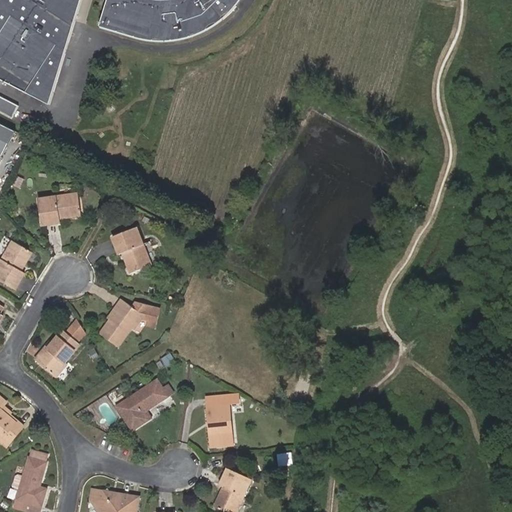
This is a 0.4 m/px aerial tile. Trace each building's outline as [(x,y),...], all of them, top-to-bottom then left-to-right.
[(0,0),(0,14),(9,0),(0,0)] [(9,0),(0,14),(0,70),(3,67),(9,71),(3,80),(27,94),(32,86),(35,87),(30,95),(43,102),(47,96),(52,99),(67,51),(58,46),(62,39),(69,42),(82,0),(9,0)] [(179,0),(178,1),(172,2),(167,2),(159,2),(154,2),(148,0),(117,0),(115,10),(106,7),(100,27),(102,27),(102,26),(118,31),(118,33),(119,33),(119,32),(136,37),(135,38),(136,39),(137,37),(152,40),(152,42),(154,42),(154,41),(159,41),(163,41),(167,41),(172,41),(172,42),(174,42),(174,41),(182,39),(189,38),(189,39),(190,38),(190,37),(195,36),(198,34),(206,30),(207,32),(208,31),(208,30),(222,20),(223,22),(231,14),(236,9),(241,1),(242,0),(179,0)] [(108,0),(106,7),(115,10),(117,0),(108,0)] [(67,51),(69,42),(62,39),(58,46),(67,51)] [(3,67),(0,70),(0,79),(3,80),(9,71),(3,67)] [(50,106),(52,99),(47,96),(43,102),(47,104),(50,106)] [(0,154),(5,157),(19,130),(0,121),(0,154)] [(82,216),(79,194),(39,199),(43,225),(61,223),(60,219),(82,216)] [(131,273),(152,264),(137,227),(113,237),(120,254),(123,253),(131,273)] [(21,271),(32,252),(13,242),(0,264),(0,280),(16,289),(26,273),(21,271)] [(135,329),(145,315),(150,319),(157,321),(160,308),(141,304),(139,306),(136,304),(133,307),(123,299),(116,308),(118,310),(111,319),(101,333),(119,346),(133,327),(135,329)] [(111,319),(118,310),(116,308),(109,317),(111,319)] [(65,363),(81,344),(78,342),(86,332),(78,319),(67,333),(64,330),(53,344),(46,353),(43,350),(36,359),(57,377),(67,365),(65,363)] [(46,353),(53,344),(51,341),(43,350),(46,353)] [(143,413),(147,411),(169,397),(159,381),(119,406),(134,429),(148,420),(143,413)] [(2,408),(4,405),(7,402),(0,395),(0,437),(9,445),(24,426),(10,415),(2,408)] [(214,420),(215,432),(232,431),(229,403),(239,402),(239,396),(208,398),(210,421),(214,420)] [(12,412),(4,405),(2,408),(10,415),(12,412)] [(152,418),(147,411),(143,413),(148,420),(152,418)] [(215,432),(211,433),(213,447),(233,445),(232,431),(215,432)] [(31,511),(40,511),(47,489),(41,487),(48,463),(47,462),(49,455),(33,451),(31,458),(30,457),(24,477),(18,475),(14,488),(21,490),(17,500),(25,502),(23,509),(31,511)] [(227,511),(238,511),(253,479),(228,468),(220,485),(225,487),(216,507),(227,511)] [(128,511),(131,496),(104,491),(94,490),(92,500),(100,511),(128,511)] [(136,511),(139,497),(131,496),(128,511),(136,511)] [(23,509),(25,502),(17,500),(15,507),(23,509)]
